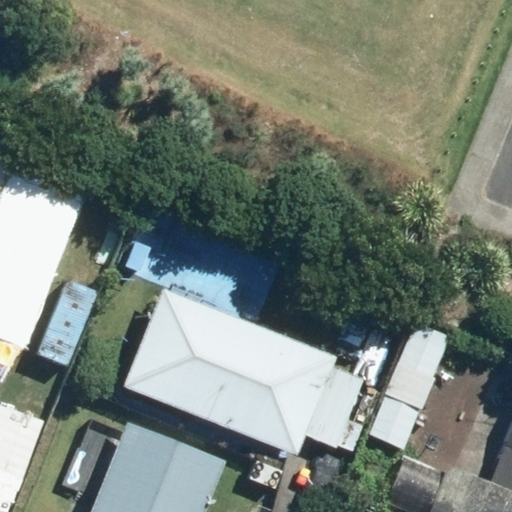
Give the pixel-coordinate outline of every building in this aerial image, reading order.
[(76,209),(0,177),(0,355),(12,361),(76,209)] [(154,292),(114,391),(283,458),(289,442),(330,458),(363,374),(154,292)] [(444,336),(408,321),(357,441),(394,456),(444,336)] [(202,511),(218,473),(83,420),(68,458),(104,472),(88,511),(202,511)] [(511,511),(511,421),(477,511),(511,511)]
